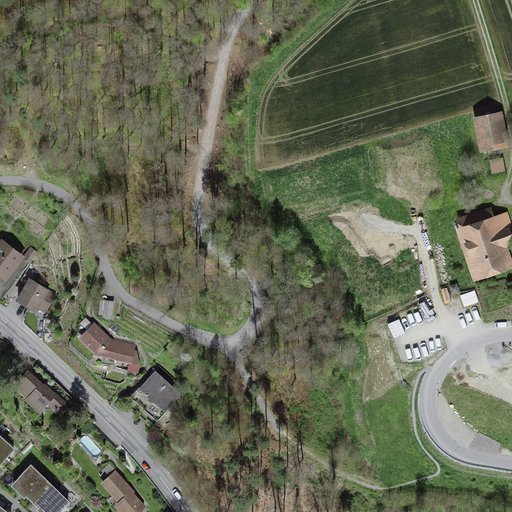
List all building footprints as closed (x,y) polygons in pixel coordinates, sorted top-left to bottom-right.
[(476,117),(482,150),(506,146),(500,113),(476,117)] [(504,156),(488,158),(491,174),(507,172),(504,156)] [(453,223),(469,275),(508,264),(501,242),(511,238),(511,234),(508,221),(511,220),(507,206),(453,223)] [(19,257),(4,244),(0,248),(0,271),(5,275),(19,257)] [(38,251),(33,247),(24,258),(29,262),(38,251)] [(21,278),(28,284),(18,299),(42,315),(54,295),(43,287),(46,284),(33,277),(37,269),(29,265),(21,278)] [(463,306),(478,304),(476,288),(461,290),(463,306)] [(113,301),(99,300),(98,314),(112,316),(113,301)] [(109,338),(96,325),(84,338),(101,352),(118,357),(116,367),(136,372),(139,364),(135,346),(109,338)] [(159,367),(141,387),(154,399),(158,395),(169,405),(183,390),(159,367)] [(47,389),(28,371),(16,385),(29,397),(26,399),(38,410),(47,401),(57,410),(64,402),(48,388),(47,389)] [(150,426),(169,405),(158,395),(154,399),(141,387),(125,403),(150,426)] [(0,463),(15,448),(0,433),(0,463)] [(27,494),(33,500),(51,482),(32,464),(12,484),(25,496),(27,494)] [(131,489),(116,472),(103,484),(120,503),(117,506),(122,511),(136,511),(144,505),(129,490),(131,489)] [(60,511),(71,502),(51,482),(33,500),(39,506),(37,508),(40,511),(60,511)]
